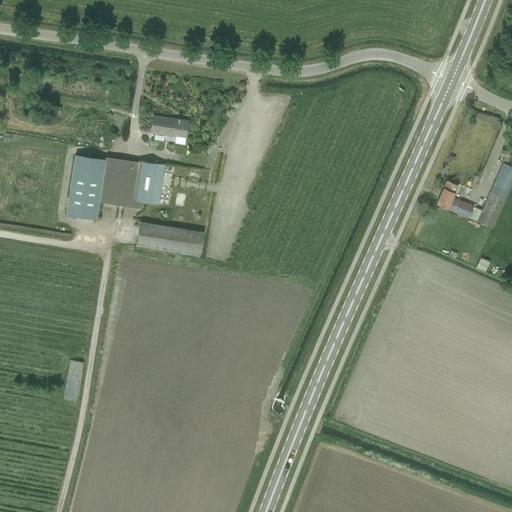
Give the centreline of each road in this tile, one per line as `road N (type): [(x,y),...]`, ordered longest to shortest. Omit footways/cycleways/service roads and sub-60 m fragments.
road 1 (primary): [(267,511),(451,80)]
road 2 (unclassified): [(451,80),(381,54),(292,74),(0,29)]
road 3 (track): [(109,253),(57,511)]
road 4 (track): [(308,287),(109,253)]
